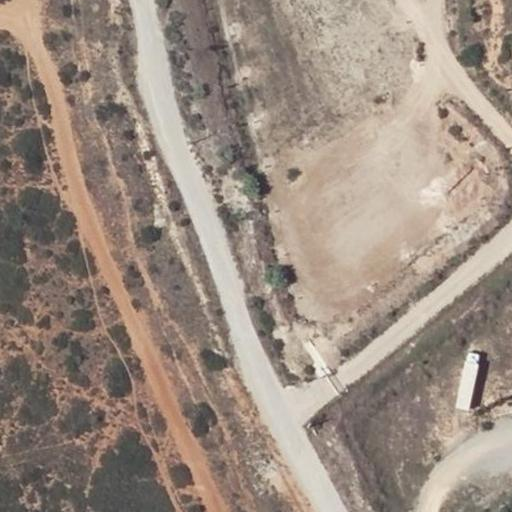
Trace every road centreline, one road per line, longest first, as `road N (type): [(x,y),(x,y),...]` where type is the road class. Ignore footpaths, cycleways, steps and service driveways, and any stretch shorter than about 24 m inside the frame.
road 1 (track): [(0,19),(30,22),(118,318),(226,511)]
road 2 (unclassified): [(145,0),(172,141),(300,455),(336,511)]
